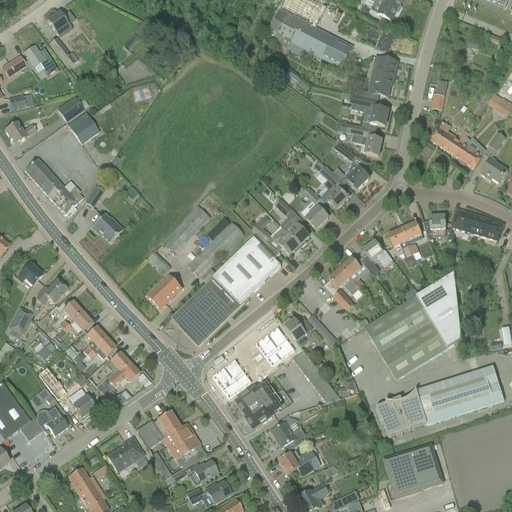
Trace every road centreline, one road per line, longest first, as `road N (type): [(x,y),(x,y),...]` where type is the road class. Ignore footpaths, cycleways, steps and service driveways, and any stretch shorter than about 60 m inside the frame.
road 1 (unclassified): [(181,375),(397,194)]
road 2 (primary): [(0,160),(79,264),(181,375)]
road 3 (unclassified): [(397,194),(441,0)]
road 4 (unclassified): [(24,482),(181,375)]
road 5 (primary): [(181,375),(279,511)]
